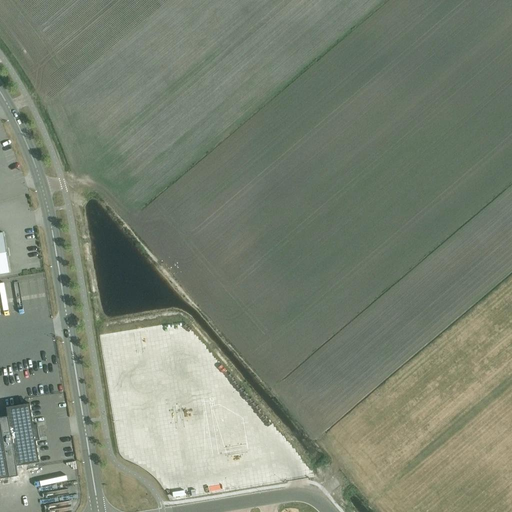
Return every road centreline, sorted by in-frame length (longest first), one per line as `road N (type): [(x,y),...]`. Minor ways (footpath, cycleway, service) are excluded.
road 1 (tertiary): [(100,511),(44,190)]
road 2 (unclassified): [(328,511),(309,489),(182,511)]
